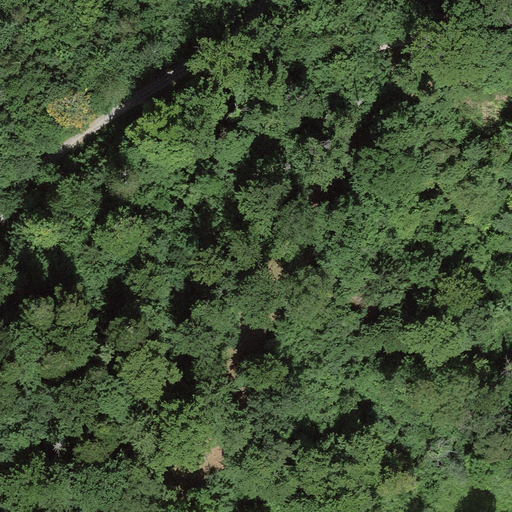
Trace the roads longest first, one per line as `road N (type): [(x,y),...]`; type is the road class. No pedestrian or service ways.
road 1 (track): [(80,130),(372,52),(469,0)]
road 2 (track): [(269,0),(250,25),(80,130)]
